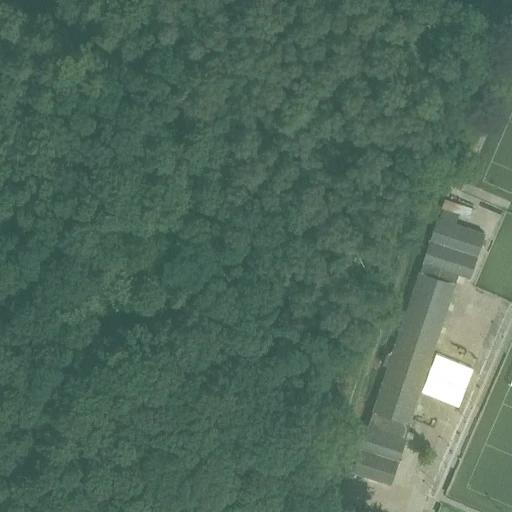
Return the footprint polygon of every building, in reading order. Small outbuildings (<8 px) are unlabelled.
[(420,269),(419,270),(455,282),(458,273),(470,277),(485,231),(437,216),(422,260),(423,260),(420,269)] [(419,270),(400,328),(436,340),(455,282),(419,270)] [(372,412),(368,424),(404,436),(406,436),(424,442),(448,369),(428,363),(436,340),(400,328),(372,412)] [(368,424),(361,447),(398,459),(406,436),(404,436),(368,424)] [(361,447),(352,472),(390,484),(398,459),(361,447)]
